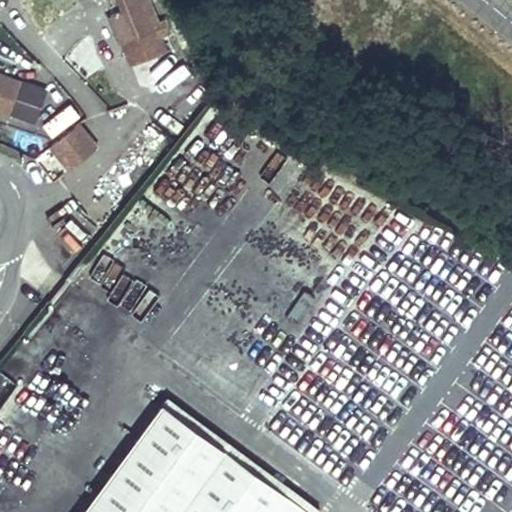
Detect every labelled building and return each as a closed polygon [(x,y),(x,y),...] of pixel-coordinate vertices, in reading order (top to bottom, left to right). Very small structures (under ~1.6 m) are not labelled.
[(161,34),(171,30),(165,18),(159,20),(150,0),(117,0),(122,10),(110,15),(131,64),(167,48),(161,34)] [(177,97),(202,86),(185,47),(160,58),(177,97)] [(0,113),(7,116),(8,113),(21,80),(0,71),(0,113)] [(46,89),(21,80),(8,113),(34,122),(46,89)] [(47,136),(79,118),(70,103),(39,121),(47,136)] [(52,145),(69,169),(97,148),(80,125),(52,145)] [(303,511),(160,404),(78,511),(303,511)]
